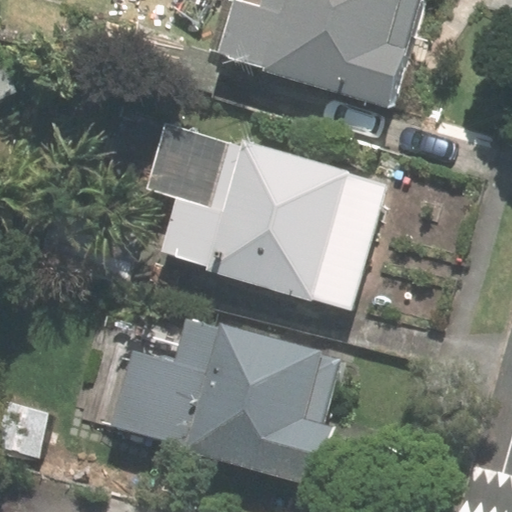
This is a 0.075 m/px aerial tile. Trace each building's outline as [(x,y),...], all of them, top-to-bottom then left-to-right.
[(264,0),(248,57),(421,108),(453,0),(264,0)] [(0,102),(1,103),(3,104),(6,104),(8,104),(11,103),(13,101),(15,100),(17,98),(18,97),(19,94),(20,91),(20,90),(20,87),(19,84),(18,82),(17,79),(15,78),(14,76),(11,76),(9,75),(6,75),(3,75),(0,76),(0,102)] [(225,278),(361,316),(395,194),(262,158),(262,159),(180,137),(163,197),(192,205),(177,260),(226,274),(225,278)] [(115,185),(116,188),(117,189),(120,192),(122,194),(125,195),(128,195),(131,195),(135,195),(137,194),(141,192),(143,191),(145,190),(147,187),(148,184),(149,181),(150,178),(150,175),(148,172),(147,169),(145,166),(143,164),(140,163),(138,161),(134,160),(131,160),(128,160),(125,161),(122,163),(120,164),(118,167),(116,168),(115,171),(114,174),(114,177),(114,180),(115,183),(115,185)] [(0,251),(137,289),(150,240),(62,216),(60,227),(0,209),(0,251)] [(203,458),(330,495),(346,440),(330,436),(348,369),(207,330),(176,445),(205,453),(203,458)] [(311,511),(364,511),(315,499),(311,511)]
